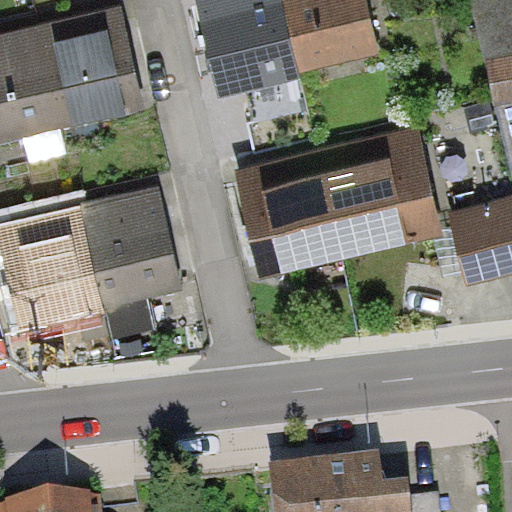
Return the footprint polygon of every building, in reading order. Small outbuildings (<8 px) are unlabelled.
[(362,0),(192,0),(216,100),(377,63),(362,0)] [(511,0),(472,0),(511,162),(511,0)] [(70,24),(0,42),(0,154),(147,116),(124,27),(120,11),(70,24)] [(342,147),(321,152),(342,244),(439,221),(417,127),(341,145),(342,147)] [(263,262),(342,244),(321,152),(242,170),(263,262)] [(184,282),(160,186),(81,205),(104,301),(184,282)] [(511,196),(457,210),(472,272),(511,262),(511,196)] [(104,301),(81,205),(3,224),(26,320),(104,301)] [(377,469),(275,481),(278,511),(409,511),(408,502),(381,505),(377,469)] [(408,502),(409,511),(441,511),(440,499),(408,502)]
